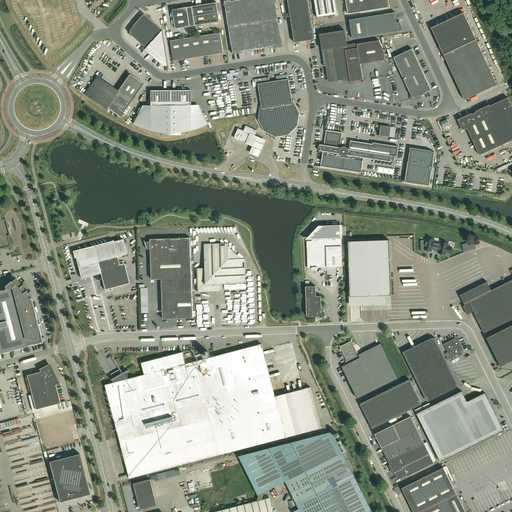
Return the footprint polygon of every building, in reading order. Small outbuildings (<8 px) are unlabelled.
[(230,0),(228,0),(224,1),(233,54),(239,53),(239,51),(275,46),(276,47),(282,46),(274,0),(237,0),(231,1),(230,0)] [(315,39),(308,0),(287,0),(294,42),(315,39)] [(314,0),(317,17),(337,14),(335,0),(314,0)] [(345,0),(348,14),(390,7),(388,0),(345,0)] [(434,15),(443,11),(439,0),(435,0),(436,2),(432,4),(433,7),(431,8),(434,15)] [(176,29),(220,22),(217,2),(172,9),(176,29)] [(385,14),(366,17),(349,20),(352,38),(388,33),(398,31),(403,30),(404,30),(399,21),(399,22),(397,22),(395,12),(385,14)] [(497,85),(476,40),(464,13),(431,28),(465,100),(497,85)] [(131,30),(130,31),(130,33),(131,34),(132,35),(146,48),(145,50),(162,64),(163,65),(164,66),(165,66),(166,66),(167,66),(168,66),(162,30),(144,14),(135,25),(131,30)] [(355,81),(363,80),(361,64),(386,60),(384,51),(379,40),(347,45),(345,30),(320,34),(323,49),(324,49),(329,81),(347,78),(350,82),(355,81)] [(170,41),(174,61),(224,53),(220,33),(170,41)] [(412,49),(394,57),(410,91),(409,92),(410,92),(411,94),(412,99),(420,98),(419,96),(431,90),(412,49)] [(106,107),(119,116),(142,83),(129,74),(116,93),(112,91),(107,86),(101,82),(97,77),(85,94),(87,95),(92,97),(96,100),(103,103),(107,106),(106,107)] [(297,125),(299,113),(293,102),(292,102),(289,79),(258,84),(262,107),(261,107),(259,119),(265,131),(276,136),(288,134),(297,125)] [(201,126),(206,124),(198,107),(192,107),(191,105),(191,90),(170,90),(150,90),(150,106),(149,108),(143,108),(135,124),(140,126),(145,128),(150,130),(156,131),(160,132),(160,135),(180,135),(180,132),(185,131),(191,130),(196,128),(201,126)] [(511,140),(511,106),(508,97),(490,106),(489,105),(458,120),(463,130),(467,128),(480,155),(511,140)] [(441,122),(444,128),(449,125),(447,119),(441,122)] [(389,137),(391,127),(381,125),(379,135),(389,137)] [(238,128),(234,138),(246,143),(251,134),(254,135),(256,133),(257,130),(246,126),(245,129),(244,131),(238,128)] [(342,147),(340,148),(343,133),(326,130),(323,145),(320,144),(319,151),(322,151),(320,166),(362,173),(364,158),(391,162),(391,161),(391,160),(394,160),(395,157),(397,157),(398,146),(373,142),(373,144),(350,140),(349,149),(348,149),(347,148),(346,147),(344,146),(342,147)] [(254,135),(251,134),(246,143),(245,145),(253,148),(252,149),(250,154),(259,158),(261,153),(267,141),(254,135)] [(431,151),(410,148),(408,161),(405,182),(429,186),(433,165),(432,165),(434,152),(431,152),(431,151)] [(0,209),(0,208),(0,248),(10,246),(7,235),(9,235),(5,218),(3,219),(0,209)] [(306,240),(312,239),(312,241),(307,241),(307,248),(308,268),(312,268),(312,270),(316,270),(316,268),(323,267),(342,267),(341,238),(342,238),(342,225),(318,226),(306,240)] [(150,248),(151,279),(161,279),(163,319),(193,318),(190,238),(150,239),(144,240),(147,248),(150,248)] [(425,245),(421,245),(421,251),(429,251),(429,250),(431,251),(432,249),(435,250),(437,244),(433,243),(434,240),(427,238),(426,241),(425,245)] [(105,290),(129,283),(124,263),(119,265),(117,256),(127,254),(123,239),(113,241),(113,242),(74,252),(75,257),(81,278),(91,275),(100,273),(105,290)] [(348,241),(350,296),(391,295),(389,240),(348,241)] [(437,244),(435,250),(439,251),(438,253),(445,255),(449,256),(450,253),(452,247),(448,246),(448,243),(441,242),(440,245),(437,244)] [(222,284),(246,283),(245,259),(241,259),(228,246),(228,243),(204,244),(205,268),(197,268),(198,292),(222,292),(222,284)] [(511,269),(510,271),(511,273),(511,279),(491,290),(487,281),(460,295),(465,305),(463,306),(467,314),(473,311),(484,333),(511,319),(511,269)] [(6,290),(0,290),(0,353),(43,342),(31,298),(28,299),(28,298),(26,295),(25,293),(24,291),(23,289),(21,286),(19,283),(17,281),(15,279),(12,282),(10,281),(5,286),(6,290)] [(141,284),(142,314),(149,313),(148,287),(145,287),(145,284),(141,284)] [(322,310),(321,296),(316,296),(316,286),(306,286),(307,316),(318,316),(320,317),(322,318),(324,317),(325,316),(326,314),(325,312),(324,310),(322,310)] [(511,360),(511,324),(486,338),(501,367),(511,360)] [(427,401),(459,386),(435,338),(431,338),(403,352),(427,401)] [(456,358),(455,355),(464,351),(458,338),(456,338),(444,344),(448,353),(446,354),(450,361),(456,358)] [(357,398),(398,378),(382,346),(360,357),(354,345),(354,343),(350,342),(342,346),(340,350),(342,351),(348,363),(342,366),(357,398)] [(129,478),(286,437),(321,428),(310,387),(275,396),(261,344),(185,364),(182,352),(141,362),(144,374),(128,379),(126,371),(128,370),(127,370),(119,374),(118,372),(112,376),(113,378),(111,379),(111,380),(112,379),(114,382),(105,385),(129,478)] [(207,352),(209,352),(210,352),(211,351),(212,350),(212,349),(212,347),(212,346),(211,345),(210,344),(209,344),(207,344),(206,345),(205,345),(204,347),(204,348),(204,349),(205,351),(206,352),(207,352)] [(41,371),(27,375),(35,409),(60,403),(54,379),(56,378),(51,366),(40,369),(41,371)] [(422,404),(409,379),(360,404),(372,428),(422,404)] [(441,462),(504,430),(485,393),(467,402),(462,391),(417,413),(441,462)] [(406,476),(434,463),(433,462),(436,460),(427,442),(424,443),(411,416),(393,425),(375,434),(382,448),(390,465),(394,473),(397,479),(406,475),(406,476)] [(269,448),(239,455),(258,494),(259,495),(258,497),(263,496),(264,493),(263,492),(285,481),(286,482),(285,482),(299,508),(293,511),(292,511),(372,511),(353,474),(353,473),(332,432),(269,448)] [(59,502),(74,498),(74,497),(88,493),(84,474),(85,474),(79,453),(79,454),(49,462),(59,502)] [(402,488),(413,511),(465,511),(443,467),(402,488)] [(151,480),(150,479),(133,483),(134,484),(135,484),(141,508),(156,504),(150,480),(151,480)] [(273,511),(269,498),(262,499),(263,496),(258,497),(257,501),(213,511),(273,511)]
